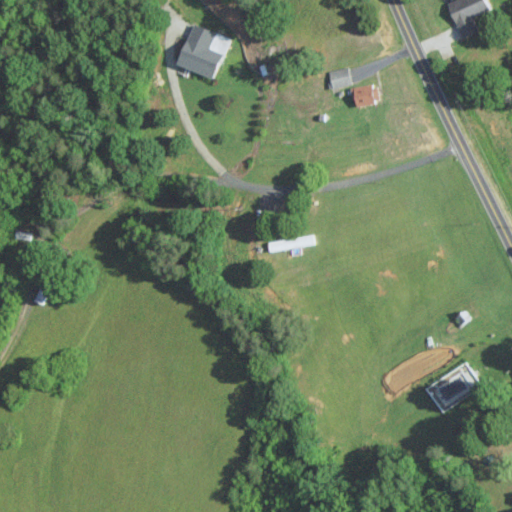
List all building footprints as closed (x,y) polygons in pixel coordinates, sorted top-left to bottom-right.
[(464,38),(481,31),(475,16),(494,9),(490,0),(453,0),(449,2),(464,38)] [(218,78),(233,37),(197,24),(182,64),(218,78)] [(329,70),(332,87),(353,84),(350,67),(329,70)] [(358,99),(359,106),(377,104),(375,83),(352,86),(353,99),(358,99)] [(315,243),(313,234),(269,242),(271,252),(315,243)]
